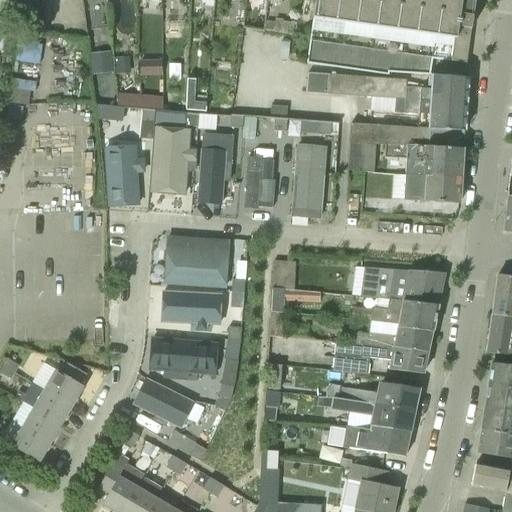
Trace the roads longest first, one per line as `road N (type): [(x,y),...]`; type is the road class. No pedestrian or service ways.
road 1 (residential): [(47,511),(119,388),(134,337),(144,226),(476,252)]
road 2 (residential): [(427,511),(446,446),(476,252)]
road 3 (residential): [(476,252),(508,0)]
